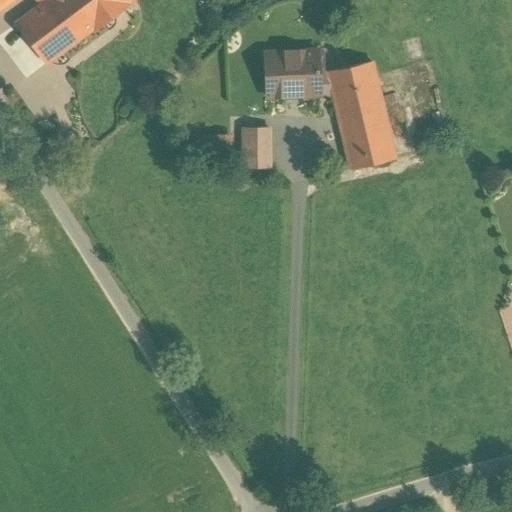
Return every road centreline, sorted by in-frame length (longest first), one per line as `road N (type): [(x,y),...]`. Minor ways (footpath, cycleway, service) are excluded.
road 1 (unclassified): [(248,511),(0,122)]
road 2 (unclassified): [(352,511),(511,465)]
